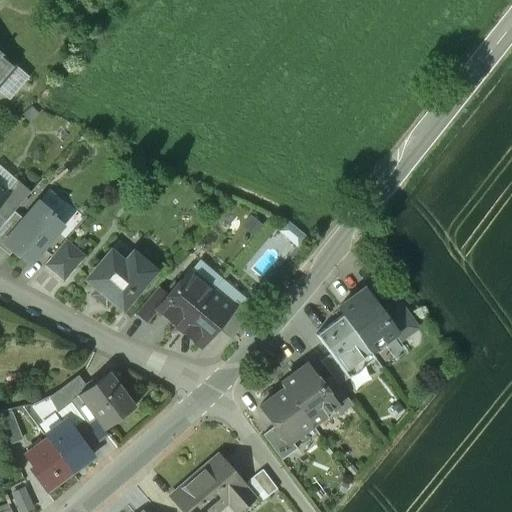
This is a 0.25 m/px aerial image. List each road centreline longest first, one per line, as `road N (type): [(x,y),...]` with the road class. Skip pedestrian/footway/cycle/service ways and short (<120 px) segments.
road 1 (tertiary): [(209,390),(511,27)]
road 2 (residential): [(0,284),(209,390)]
road 3 (tertiary): [(65,511),(209,390)]
road 4 (residential): [(209,390),(304,511)]
